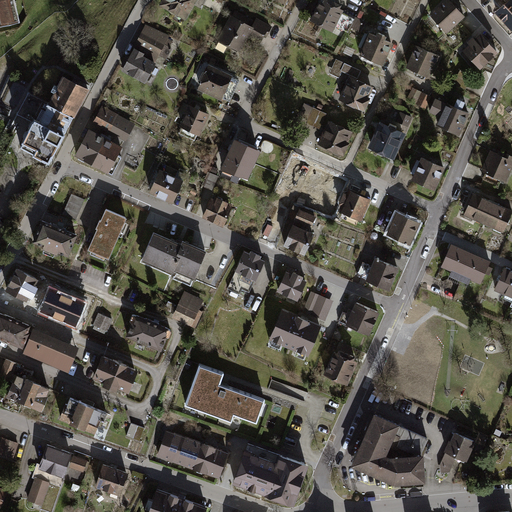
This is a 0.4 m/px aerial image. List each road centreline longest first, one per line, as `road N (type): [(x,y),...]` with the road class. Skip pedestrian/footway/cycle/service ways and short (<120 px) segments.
road 1 (residential): [(394,307),(59,166)]
road 2 (residential): [(266,511),(0,415)]
road 3 (residential): [(300,0),(238,119),(344,167)]
road 4 (residential): [(312,509),(394,307)]
road 5 (residential): [(146,0),(59,166)]
road 6 (residential): [(344,167),(423,0)]
road 7 (residential): [(439,208),(500,73),(511,63)]
road 8 (residential): [(312,509),(466,500)]
road 9 (residential): [(59,166),(0,276)]
